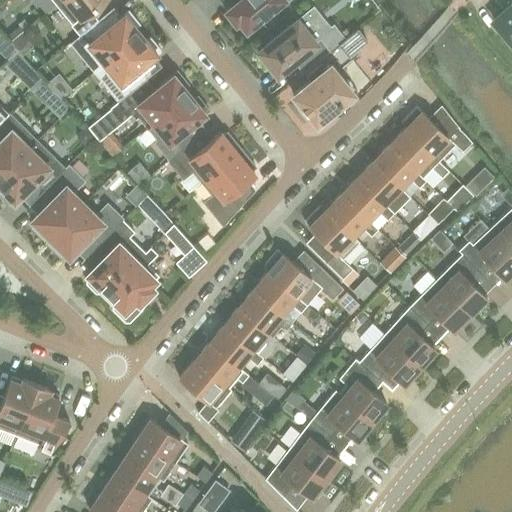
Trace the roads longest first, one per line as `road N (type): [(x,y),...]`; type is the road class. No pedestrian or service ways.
road 1 (residential): [(305,162),(126,368)]
road 2 (residential): [(172,0),(305,162)]
road 3 (tertiary): [(382,511),(511,366)]
road 4 (residential): [(126,368),(0,244)]
road 5 (residential): [(126,368),(38,511)]
road 6 (unclassified): [(305,162),(409,57)]
road 7 (residential): [(0,318),(126,368)]
